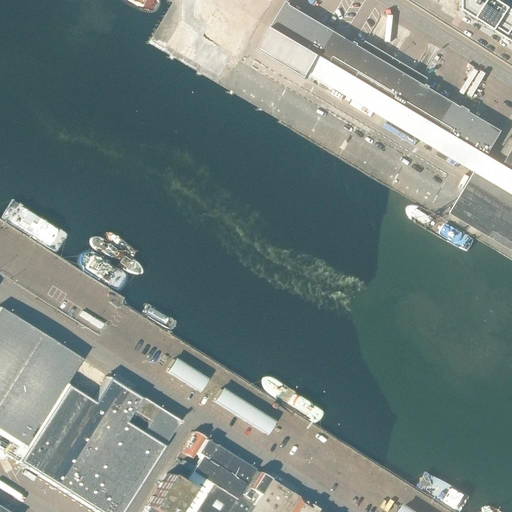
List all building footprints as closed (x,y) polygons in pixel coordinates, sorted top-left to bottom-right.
[(166,46),(220,75),(232,52),(203,37),(206,31),(212,34),(215,29),(222,32),(227,23),(211,15),(215,8),(201,1),(200,0),(180,0),(179,3),(173,3),(168,12),(168,21),(173,23),(178,24),(173,31),(171,31),(159,25),(150,42),(164,50),(166,46)] [(463,0),(463,14),(511,45),(511,13),(490,0),(463,0)] [(333,32),(319,24),(285,4),(270,28),(271,29),(318,57),(319,57),(333,32)] [(270,28),(257,51),(304,80),(308,74),(318,57),(271,29),(270,28)] [(361,49),(333,32),(319,57),(438,128),(453,103),(423,86),(427,79),(365,42),(361,49)] [(318,57),(308,74),(475,174),(511,195),(511,185),(509,184),(511,178),(511,171),(502,166),(495,162),(488,158),(487,157),(450,135),(438,128),(319,57),(318,57)] [(464,110),(459,107),(453,103),(438,128),(450,135),(464,110)] [(501,132),(464,110),(450,135),(487,157),(501,132)] [(511,150),(502,166),(511,171),(511,150)] [(511,195),(475,174),(451,215),(511,251),(511,195)] [(12,265),(6,276),(26,288),(32,278),(12,265)] [(35,289),(55,302),(62,291),(42,278),(35,289)] [(0,309),(0,451),(4,455),(13,460),(62,382),(72,388),(87,365),(77,358),(45,338),(42,336),(31,330),(16,320),(6,314),(0,309)] [(181,365),(172,359),(164,371),(174,377),(181,365)] [(87,365),(72,388),(91,399),(105,377),(104,376),(94,369),(87,365)] [(181,365),(174,377),(184,384),(192,372),(181,365)] [(192,372),(184,384),(195,390),(202,379),(192,372)] [(62,382),(13,460),(45,480),(55,487),(68,495),(94,511),(117,511),(160,445),(122,421),(137,397),(130,393),(112,382),(105,377),(91,399),(72,388),(62,382)] [(227,394),(219,389),(212,401),(220,406),(227,394)] [(227,394),(220,406),(231,413),(238,401),(227,394)] [(161,444),(175,422),(175,421),(138,397),(123,421),(129,425),(131,422),(141,429),(140,431),(161,444)] [(238,401),(231,413),(241,420),(249,408),(238,401)] [(249,408),(241,420),(252,427),(259,415),(249,408)] [(259,415),(252,427),(262,433),(269,421),(259,415)] [(202,438),(192,431),(179,452),(189,458),(192,453),(202,438)] [(211,444),(202,438),(192,453),(198,456),(202,459),(211,444)] [(251,469),(211,444),(202,459),(198,456),(189,471),(232,499),(238,489),(248,474),(251,469)] [(180,460),(179,465),(188,469),(189,464),(180,460)] [(188,487),(173,511),(223,511),(232,499),(189,471),(184,478),(181,483),(188,487)] [(238,489),(232,499),(223,511),(245,511),(266,479),(255,472),(252,476),(248,474),(238,489)] [(145,506),(141,511),(173,511),(188,487),(181,483),(166,473),(145,506)] [(318,511),(266,479),(245,511),(318,511)]
